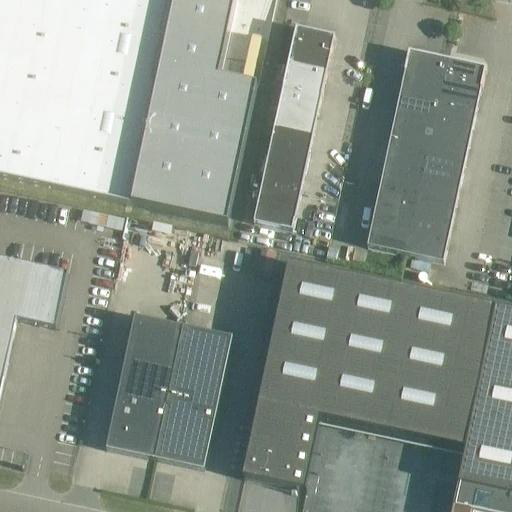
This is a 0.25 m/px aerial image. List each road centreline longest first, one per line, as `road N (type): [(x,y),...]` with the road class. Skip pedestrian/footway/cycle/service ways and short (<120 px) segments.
road 1 (unknown): [(352,256),(405,0)]
road 2 (unknown): [(511,47),(460,278)]
road 3 (unknown): [(361,0),(312,212)]
